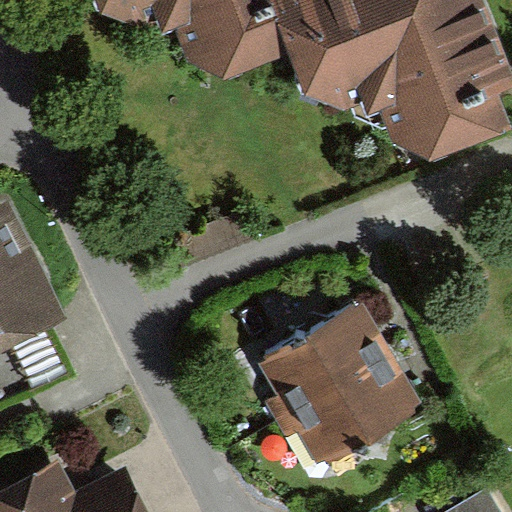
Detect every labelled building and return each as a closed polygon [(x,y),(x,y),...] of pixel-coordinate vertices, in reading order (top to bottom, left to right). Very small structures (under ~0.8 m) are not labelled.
[(100,0),(101,1),(226,62),(289,35),(309,83),(345,95),(374,82),(396,133),(437,144),(511,115),(511,112),(500,82),(511,77),(511,48),(493,0),(100,0)] [(9,206),(0,210),(0,343),(64,311),(9,206)] [(379,330),(362,302),(257,365),(277,397),(268,403),(309,471),(423,403),(402,369),(379,330)] [(0,348),(0,375),(2,385),(31,379),(23,343),(0,348)] [(33,481),(0,496),(0,511),(153,511),(132,467),(80,491),(67,465),(33,481)] [(500,511),(486,490),(451,511),(500,511)]
